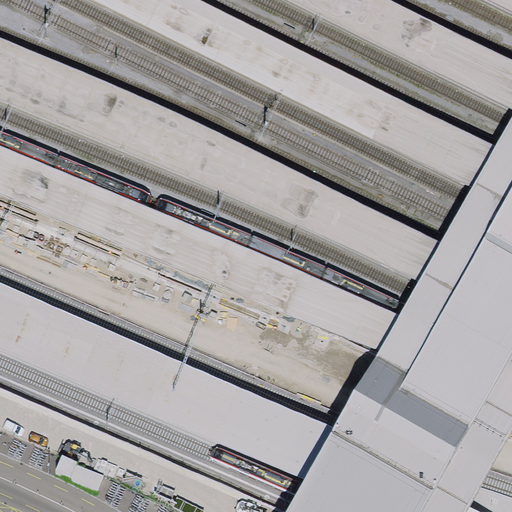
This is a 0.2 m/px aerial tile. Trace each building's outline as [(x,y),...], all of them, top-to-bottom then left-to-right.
[(188,0),(86,0),(435,173),(473,193),(496,153),(455,132),(188,0)] [(381,0),(283,0),(477,97),(511,114),(511,65),(497,58),(381,0)] [(511,0),(478,0),(511,16),(511,0)] [(11,48),(0,43),(0,103),(180,178),(379,268),(421,288),(443,248),(400,227),(238,146),(11,48)] [(467,511),(481,486),(503,446),(511,430),(511,124),(496,153),(473,193),(443,248),(421,288),(401,322),(380,361),(292,511),(467,511)] [(254,254),(0,150),(0,217),(377,367),(380,361),(401,322),(254,254)] [(84,324),(0,287),(0,349),(227,449),(309,485),(339,433),(84,324)] [(63,459),(56,474),(97,493),(104,479),(63,459)] [(511,511),(511,497),(480,488),(467,511),(511,511)]
